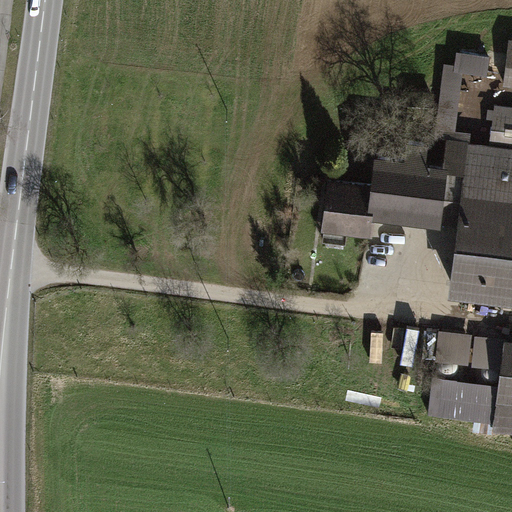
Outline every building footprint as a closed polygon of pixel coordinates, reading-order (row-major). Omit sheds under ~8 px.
[(511,37),(509,37),(503,82),(511,82),(511,37)] [(448,292),(511,300),(511,145),(492,143),(461,139),(470,68),(449,66),(440,136),(453,138),(450,161),(442,160),(435,218),(457,221),(448,292)] [(511,104),(497,103),(492,143),(511,145),(511,104)] [(435,218),(442,160),(377,152),(374,180),(328,174),(321,226),(371,233),(374,210),(435,218)] [(450,327),(443,412),(482,415),(489,330),(450,327)] [(511,341),(510,341),(498,429),(511,431),(511,341)]
